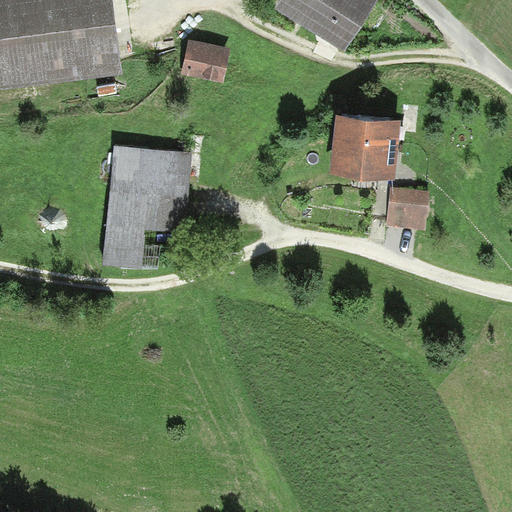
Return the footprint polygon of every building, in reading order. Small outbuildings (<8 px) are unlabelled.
[(104,0),(0,0),(0,82),(112,70),(104,0)] [(365,0),(275,0),(274,2),(337,43),(365,0)] [(222,46),(185,39),(179,72),(215,79),(222,46)] [(394,111),(337,106),(332,164),(389,169),(394,111)] [(187,149),(112,142),(100,258),(175,265),(187,149)] [(424,189),(389,186),(385,226),(420,229),(424,189)]
